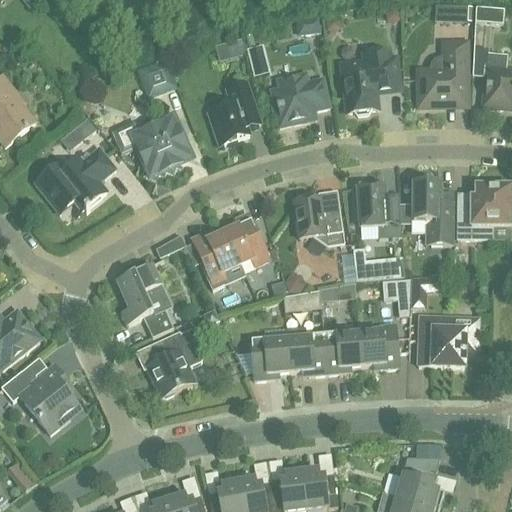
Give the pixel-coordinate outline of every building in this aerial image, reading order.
[(505,13),(476,11),(475,25),(503,28),(505,13)] [(321,36),(319,22),(297,25),(299,40),(321,36)] [(419,111),(448,111),(448,103),(453,98),(468,98),(467,46),(444,47),(444,60),(440,60),(437,62),(434,64),(431,68),(430,71),(429,75),(429,82),(418,82),(419,111)] [(399,87),(396,62),(390,63),(389,55),(370,58),(371,65),(342,68),(348,117),(356,117),(358,120),(368,118),(370,115),(378,114),(375,86),(383,85),(383,89),(399,87)] [(483,112),(500,113),(501,113),(502,113),(503,112),(504,111),(504,110),(505,109),(505,106),(511,106),(511,74),(506,74),(507,70),(506,66),(505,63),(503,61),(500,59),(497,58),(488,57),(483,112)] [(177,92),(167,64),(138,75),(149,103),(177,92)] [(280,93),(272,95),(274,106),(272,109),(274,118),(277,120),(280,131),(310,125),(308,116),(330,111),(323,83),(308,87),(306,78),(278,84),(280,93)] [(3,80),(0,82),(0,143),(6,150),(35,127),(14,100),(17,98),(3,80)] [(233,109),(209,117),(221,150),(250,140),(247,133),(261,128),(247,87),(228,93),(233,109)] [(184,154),(186,153),(173,123),(157,129),(151,127),(149,133),(141,137),(135,123),(110,135),(122,160),(139,152),(141,155),(138,161),(144,164),(152,179),(167,172),(173,174),(175,168),(182,165),(181,164),(181,163),(181,162),(181,160),(181,158),(182,156),(183,155),(184,154)] [(60,218),(69,211),(76,221),(107,196),(98,185),(103,180),(105,182),(116,173),(100,153),(83,166),(81,163),(68,173),(63,166),(36,187),(51,206),(60,218)] [(414,188),(414,225),(426,225),(426,249),(454,249),(454,207),(440,207),(441,188),(439,188),(437,185),(427,185),(425,188),(414,188)] [(458,216),(458,243),(486,243),(486,231),(511,231),(511,191),(509,191),(507,187),(503,185),(499,185),(496,187),(493,191),(477,191),(477,202),(472,202),(472,216),(458,216)] [(358,192),(361,231),(378,230),(379,243),(395,242),(400,242),(402,241),(401,215),(400,204),(386,205),(385,190),(380,190),(379,186),(363,187),(364,191),(358,192)] [(295,206),(300,243),(313,241),(328,252),(345,249),(339,196),(341,216),(322,218),(320,202),(311,204),(308,202),(301,203),(298,205),(295,206)] [(238,231),(228,236),(241,269),(253,263),(254,267),(258,269),(270,263),(249,218),(235,225),(238,231)] [(241,269),(228,236),(213,243),(210,236),(192,244),(206,273),(203,274),(213,295),(225,289),(227,285),(223,277),(241,269)] [(162,252),(168,264),(193,251),(187,239),(162,252)] [(122,316),(128,329),(144,322),(153,342),(174,332),(164,311),(153,316),(150,310),(168,302),(162,290),(153,269),(117,286),(129,313),(122,316)] [(411,282),(410,309),(429,309),(430,282),(411,282)] [(0,376),(41,344),(18,315),(5,325),(0,318),(0,376)] [(418,370),(444,371),(444,372),(453,372),(465,372),(465,358),(477,358),(478,324),(421,321),(419,369),(418,370)] [(360,337),(363,370),(380,369),(380,374),(400,372),(396,329),(359,333),(359,337),(360,337)] [(147,371),(161,402),(196,386),(189,372),(202,366),(205,356),(194,332),(158,349),(162,358),(160,365),(147,371)] [(342,334),(324,336),(327,378),(346,377),(346,372),(363,370),(360,337),(359,337),(342,339),(342,334)] [(306,342),(288,344),(291,377),(308,375),(308,380),(327,378),(324,336),(305,338),(306,342)] [(291,377),(288,344),(266,346),(265,341),(251,342),(255,385),(274,383),(274,378),(291,377)] [(20,400),(51,439),(71,422),(68,419),(79,410),(69,397),(74,393),(55,369),(38,382),(36,379),(46,371),(39,362),(2,392),(12,405),(20,400)] [(397,500),(438,511),(439,511),(444,496),(433,492),(441,463),(407,462),(397,500)] [(302,475),(306,511),(331,511),(338,511),(334,479),(320,481),(319,473),(302,475)] [(286,485),(271,487),(275,511),(306,511),(302,475),(285,477),(286,485)] [(196,499),(206,497),(204,481),(194,482),(196,499)] [(275,511),(271,487),(257,489),(256,482),(239,485),(243,511),(275,511)] [(243,511),(239,485),(221,489),(223,496),(209,499),(211,511),(243,511)] [(135,511),(151,511),(147,498),(133,502),(135,511)] [(185,498),(169,503),(171,511),(204,511),(201,501),(188,505),(185,498)] [(438,511),(397,500),(393,511),(438,511)] [(171,511),(169,503),(152,509),(153,511),(171,511)]
